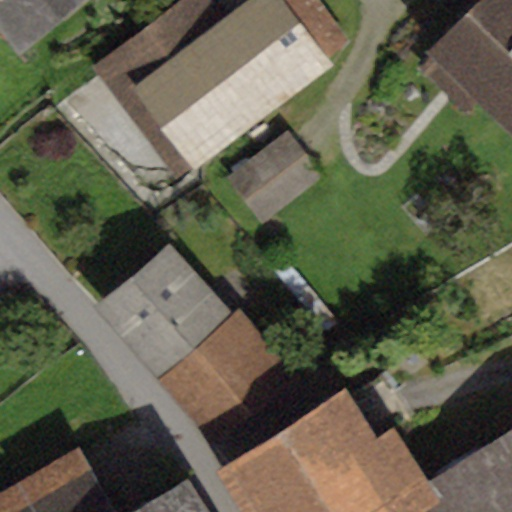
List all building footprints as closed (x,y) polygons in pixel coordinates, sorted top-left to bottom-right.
[(0,0),(0,21),(24,50),(83,0),(0,0)] [(196,0),(103,72),(186,179),(355,48),(317,0),(196,0)] [(511,0),(484,0),(435,52),(511,124),(511,0)] [(297,135),(235,179),(269,225),(330,180),(297,135)] [(179,243),(113,300),(168,364),(234,307),(179,243)] [(265,301),(177,376),(238,447),(326,373),(265,301)] [(435,511),(362,389),(239,462),(269,511),(435,511)] [(511,511),(511,420),(431,473),(455,511),(511,511)] [(105,511),(70,455),(0,499),(0,511),(196,511),(178,482),(128,511),(105,511)]
